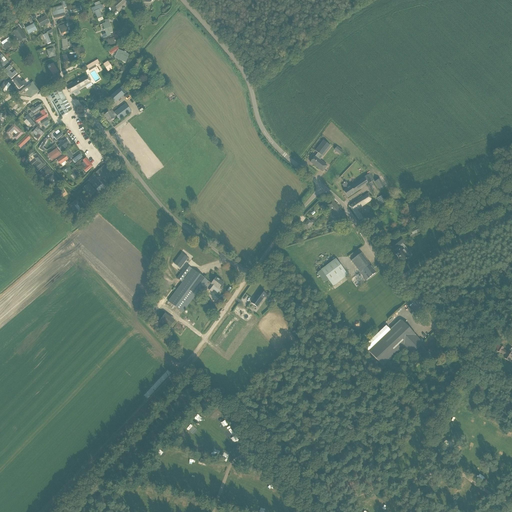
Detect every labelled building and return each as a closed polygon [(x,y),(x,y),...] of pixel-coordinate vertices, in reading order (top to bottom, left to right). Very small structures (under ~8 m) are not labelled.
[(122,0),(118,0),(113,5),(116,9),(124,2),(122,0)] [(70,5),(71,12),(80,11),(79,3),(70,5)] [(95,6),(92,7),(97,19),(98,22),(103,19),(102,17),(100,10),(103,9),(103,8),(102,5),(101,4),(100,4),(95,6)] [(62,6),(51,9),(54,19),(65,16),(62,6)] [(49,23),(45,16),(37,21),(41,28),(49,23)] [(112,32),(107,19),(104,20),(105,22),(102,23),(107,37),(111,35),(110,33),(112,32)] [(28,35),(37,30),(33,24),(25,28),(28,35)] [(66,24),(59,26),(61,33),(62,34),(65,33),(64,32),(69,31),(66,24)] [(26,37),(19,27),(18,27),(17,25),(14,27),(16,29),(13,31),(20,42),(26,37)] [(8,42),(2,46),(4,50),(14,43),(12,39),(10,38),(7,41),(8,42)] [(115,44),(114,38),(106,40),(107,46),(115,44)] [(70,47),(69,42),(67,42),(67,39),(61,39),(63,50),(68,50),(68,47),(70,47)] [(56,55),(54,48),(46,50),(48,57),(56,55)] [(125,62),(129,54),(118,49),(114,58),(125,62)] [(0,68),(8,62),(2,54),(0,55),(0,68)] [(72,61),(71,54),(62,55),(63,63),(72,61)] [(98,60),(86,66),(88,69),(96,65),(100,72),(102,70),(98,64),(99,63),(98,60)] [(108,61),(103,64),(108,71),(113,68),(108,61)] [(58,71),(53,63),(50,65),(49,65),(48,65),(48,67),(53,75),(58,71)] [(10,65),(3,71),(11,79),(17,73),(15,71),(12,74),(9,70),(12,68),(10,65)] [(72,82),(65,86),(71,95),(86,86),(88,88),(93,85),(91,83),(88,78),(86,75),(73,83),(72,82)] [(22,86),(17,79),(12,83),(18,90),(22,86)] [(39,90),(36,87),(34,89),(31,85),(34,84),(32,82),(23,89),(29,97),(30,97),(39,90)] [(110,97),(115,103),(127,92),(122,86),(110,97)] [(46,94),(59,118),(68,113),(61,101),(65,99),(61,90),(56,92),(54,89),(46,94)] [(124,117),(131,112),(125,104),(114,113),(112,115),(110,112),(104,116),(109,123),(115,118),(114,117),(116,116),(120,120),(124,117)] [(33,107),(29,110),(33,115),(42,109),(40,106),(34,109),(33,107)] [(40,112),(42,115),(35,119),(37,123),(48,117),(44,109),(40,112)] [(27,115),(24,118),(31,125),(33,127),(36,124),(27,115)] [(24,133),(14,124),(5,132),(9,136),(14,130),(17,133),(13,137),(16,141),(24,133)] [(38,126),(34,130),(38,134),(35,138),(38,140),(44,133),(39,129),(40,128),(38,126)] [(28,135),(17,145),(21,148),(24,145),(31,139),(28,135)] [(44,139),(39,149),(44,152),(45,149),(43,147),(47,141),(44,139)] [(69,145),(65,141),(57,147),(61,151),(69,145)] [(315,156),(310,162),(322,172),(327,166),(320,160),(323,156),(321,155),(329,145),(323,141),(315,151),(318,153),(315,156)] [(52,161),(60,155),(56,149),(48,155),(52,161)] [(74,162),(82,158),(80,154),(72,159),(74,162)] [(61,164),(68,159),(65,155),(58,160),(61,164)] [(37,161),(32,165),(33,167),(37,171),(45,165),(38,156),(35,158),(37,161)] [(93,167),(86,158),(83,161),(87,166),(83,169),(86,172),(93,167)] [(346,158),(337,167),(342,173),(352,163),(346,158)] [(110,171),(104,165),(95,173),(100,180),(110,171)] [(51,172),(46,166),(39,172),(44,177),(47,175),(48,175),(51,172)] [(72,180),(80,174),(75,167),(66,173),(72,180)] [(59,182),(53,176),(48,180),(54,187),(59,182)] [(346,182),(342,185),(345,190),(343,191),(348,197),(368,184),(365,180),(364,178),(352,187),(351,186),(349,187),(346,182)] [(101,186),(96,180),(94,182),(92,179),(89,182),(96,190),(101,186)] [(375,182),(379,189),(384,186),(379,179),(375,182)] [(96,191),(88,183),(82,188),(90,197),(96,191)] [(65,193),(61,188),(54,193),(54,194),(54,196),(55,197),(56,198),(58,198),(65,193)] [(349,206),(359,220),(363,218),(360,214),(357,210),(371,199),(367,193),(349,206)] [(376,198),(380,205),(385,202),(381,195),(376,198)] [(68,205),(66,207),(73,216),(75,214),(79,211),(75,206),(79,203),(76,199),(68,205)] [(326,207),(329,210),(339,221),(345,227),(351,222),(333,201),(326,207)] [(406,207),(408,214),(416,212),(413,202),(408,203),(409,206),(406,207)] [(308,219),(304,225),(308,229),(313,223),(308,219)] [(402,263),(409,257),(405,251),(406,250),(401,244),(403,242),(400,238),(394,242),(397,247),(393,250),(395,253),(402,263)] [(181,253),(174,264),(180,268),(188,258),(181,253)] [(357,256),(351,261),(360,273),(363,270),(365,273),(362,275),(366,280),(372,276),(376,273),(361,253),(357,256)] [(320,270),(333,287),(348,275),(335,258),(320,270)] [(182,283),(168,302),(183,312),(203,285),(212,292),(215,287),(218,289),(223,283),(216,278),(211,284),(187,265),(177,279),(182,283)] [(251,303),(257,307),(266,294),(260,290),(251,303)] [(370,321),(381,312),(377,308),(366,316),(370,321)] [(160,322),(167,326),(171,320),(169,318),(170,317),(165,314),(160,322)] [(422,343),(415,336),(416,336),(401,320),(368,351),(383,367),(403,348),(410,355),(414,352),(418,357),(419,355),(424,359),(424,358),(429,363),(434,358),(438,355),(434,351),(435,350),(432,347),(427,351),(421,345),(422,343)] [(498,344),(495,349),(500,353),(501,353),(506,356),(504,358),(510,362),(511,359),(511,352),(509,351),(508,353),(503,349),(504,348),(498,344)] [(207,458),(198,456),(196,462),(206,464),(207,458)] [(258,477),(254,485),(257,486),(259,484),(260,484),(262,479),(258,477)]
